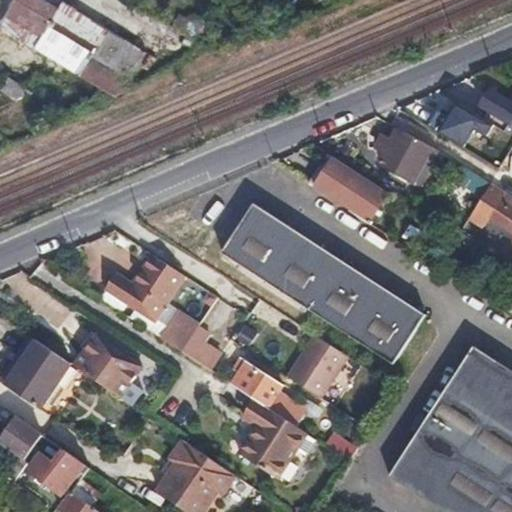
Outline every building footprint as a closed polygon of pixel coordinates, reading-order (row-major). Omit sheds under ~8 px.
[(40,0),(2,0),(0,4),(0,27),(34,48),(57,9),(51,6),(40,0)] [(77,73),(114,95),(142,48),(61,0),(54,0),(51,6),(57,9),(34,48),(77,73)] [(0,30),(0,60),(7,65),(16,50),(24,54),(28,47),(0,30)] [(511,82),(511,81),(491,69),(472,77),(504,97),(511,82)] [(16,99),(34,91),(9,76),(0,89),(16,99)] [(511,107),(498,100),(500,98),(485,89),(475,104),(482,109),(481,111),(488,116),(483,123),(511,141),(511,107)] [(407,107),(401,117),(446,140),(452,129),(407,107)] [(417,179),(422,169),(432,148),(401,131),(384,164),(416,181),(417,179)] [(326,154),(306,181),(313,185),(333,159),(326,154)] [(333,159),(313,185),(369,222),(388,194),(366,180),(333,159)] [(484,176),(457,159),(448,174),(475,190),(484,176)] [(431,174),(422,169),(417,179),(425,183),(431,174)] [(511,193),(493,182),(472,216),(485,224),(489,216),(511,230),(511,193)] [(426,316),(256,205),(223,254),(393,365),(426,316)] [(187,280),(157,261),(137,289),(167,309),(187,280)] [(137,289),(125,281),(119,277),(111,291),(159,322),(167,309),(137,289)] [(175,320),(161,340),(182,353),(195,334),(175,320)] [(195,334),(182,353),(204,368),(212,373),(222,357),(206,345),(210,338),(198,330),(195,334)] [(34,337),(29,334),(0,371),(0,382),(2,384),(34,337)] [(92,352),(102,337),(97,334),(87,348),(92,352)] [(34,337),(2,384),(39,409),(71,363),(34,337)] [(125,401),(136,408),(147,392),(136,385),(148,369),(102,337),(92,352),(80,369),(84,372),(125,401)] [(340,354),(316,338),(302,358),(304,359),(336,381),(350,360),(340,354)] [(511,511),(511,371),(475,347),(389,476),(444,511),(511,511)] [(283,386),(241,358),(234,370),(240,374),(232,386),(257,403),(263,406),(266,409),(277,393),(283,386)] [(304,359),(302,358),(288,379),(290,380),(304,359)] [(304,359),(290,380),(322,401),(336,381),(304,359)] [(292,404),(277,393),(266,409),(297,428),(304,417),(290,408),(292,404)] [(263,406),(257,403),(246,420),(250,423),(263,406)] [(23,460),(35,442),(40,435),(39,434),(0,406),(0,415),(6,420),(2,425),(0,427),(0,443),(14,454),(23,460)] [(297,428),(266,409),(263,406),(250,423),(260,430),(243,457),(279,480),(308,436),(297,428)] [(326,446),(353,461),(361,447),(334,432),(326,446)] [(54,455),(59,448),(40,435),(35,442),(54,455)] [(236,477),(190,445),(182,440),(171,456),(181,464),(171,477),(167,475),(155,491),(185,511),(202,511),(218,491),(224,494),(236,477)] [(84,475),(89,469),(63,451),(53,464),(40,455),(28,472),(41,480),(36,485),(43,490),(47,485),(62,494),(79,473),(84,475)] [(0,474),(8,480),(13,484),(28,463),(23,460),(14,454),(0,474)] [(161,470),(167,475),(171,477),(181,464),(171,456),(161,470)] [(98,497),(79,480),(70,491),(90,507),(98,497)] [(70,491),(57,506),(63,511),(95,511),(90,507),(70,491)]
